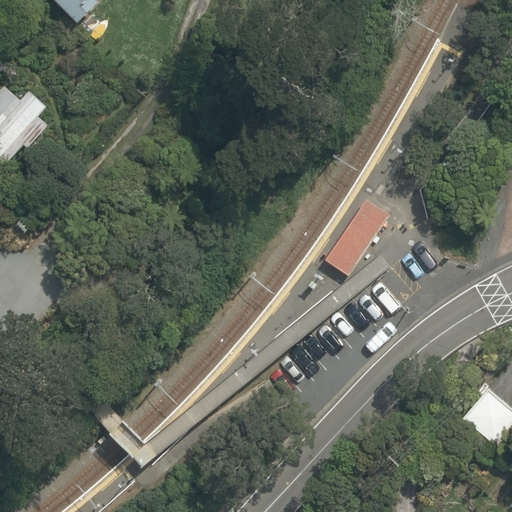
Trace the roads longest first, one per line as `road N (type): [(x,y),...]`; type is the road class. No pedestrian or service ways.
road 1 (residential): [(263,511),(411,357),(511,293)]
road 2 (residential): [(202,0),(170,82),(59,207),(50,246)]
